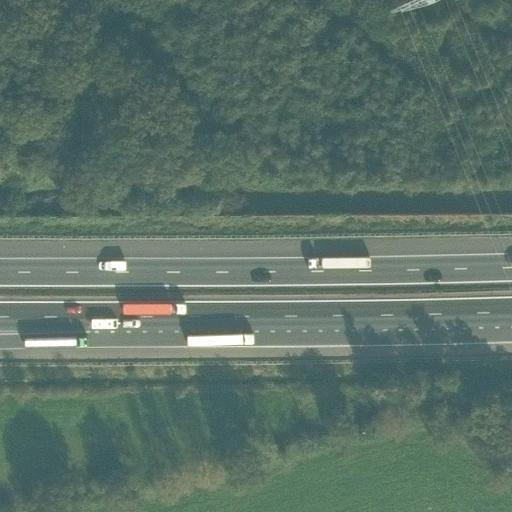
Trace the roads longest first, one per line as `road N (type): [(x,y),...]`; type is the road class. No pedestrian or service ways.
road 1 (track): [(13,0),(136,124),(211,186),(291,205),(511,201)]
road 2 (motorway): [(511,266),(0,271)]
road 3 (motorway): [(82,316),(511,309)]
